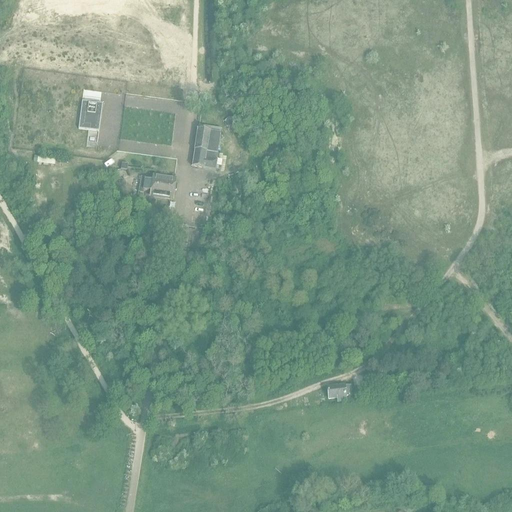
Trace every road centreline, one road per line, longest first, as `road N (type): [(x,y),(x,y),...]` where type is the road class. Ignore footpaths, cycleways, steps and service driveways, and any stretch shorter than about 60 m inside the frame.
road 1 (track): [(146,419),(261,406),(357,373),(454,266)]
road 2 (track): [(454,266),(472,243),(482,191),(468,0)]
